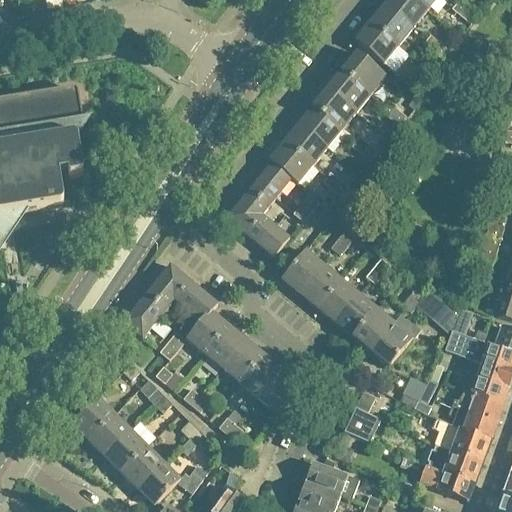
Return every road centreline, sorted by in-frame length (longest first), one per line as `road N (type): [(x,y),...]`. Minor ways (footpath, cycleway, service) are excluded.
road 1 (residential): [(354,0),(330,30),(326,62),(203,217),(205,243),(250,280),(251,310),(325,372),(327,400),(304,427),(274,511)]
road 2 (secondary): [(1,451),(219,121),(227,86)]
road 3 (secondary): [(227,86),(212,93),(0,415)]
road 4 (residential): [(0,38),(122,19),(166,24)]
